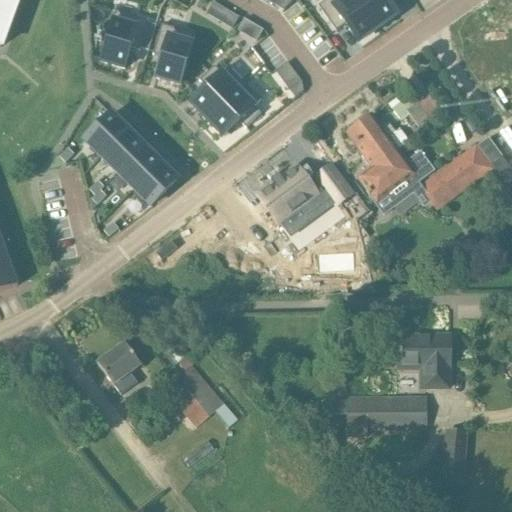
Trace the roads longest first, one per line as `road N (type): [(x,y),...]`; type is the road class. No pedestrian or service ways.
road 1 (residential): [(511,300),(200,306),(121,293),(92,278)]
road 2 (residential): [(92,278),(327,98)]
road 3 (residential): [(327,98),(468,0)]
road 4 (residential): [(327,98),(271,19),(236,0)]
